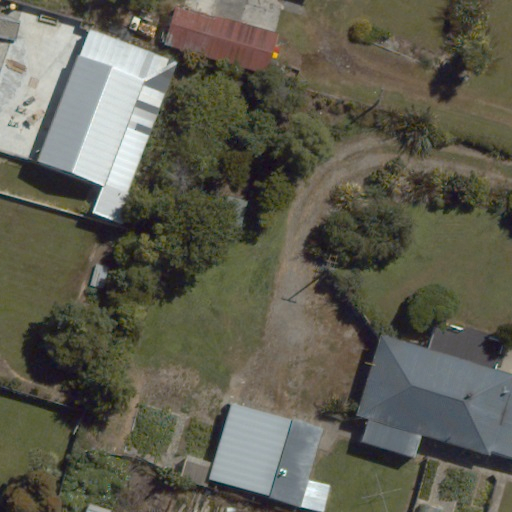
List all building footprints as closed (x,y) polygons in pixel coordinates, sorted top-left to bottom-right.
[(277,34),(176,6),(165,45),(266,73),(277,34)] [(183,59),(88,24),(37,161),(103,186),(94,211),(122,221),(183,59)] [(511,374),(382,335),(357,415),(368,419),(361,442),(416,459),(423,436),(491,457),(493,452),(511,457),(511,374)] [(179,363),(115,357),(113,386),(176,392),(179,363)] [(325,429),(231,402),(208,480),(318,511),(321,511),(329,486),(310,481),(325,429)]
